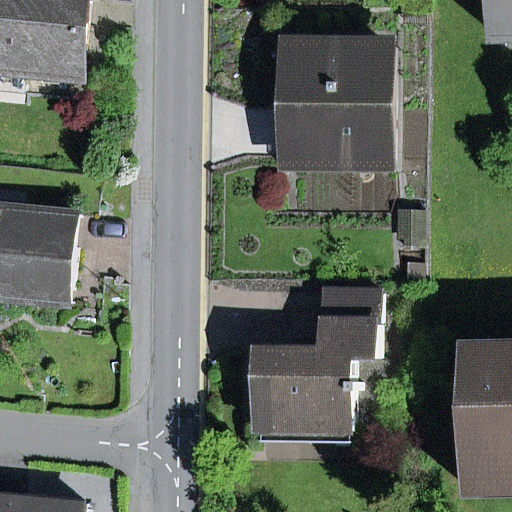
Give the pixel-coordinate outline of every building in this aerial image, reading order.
[(0,0),(0,70),(85,78),(92,0),(0,0)] [(511,0),(500,0),(501,41),(511,40),(511,0)] [(301,48),(299,161),(391,161),(393,50),(301,48)] [(0,311),(73,318),(83,217),(0,208),(0,311)] [(365,393),(365,385),(359,385),(359,359),(384,360),(387,295),(330,294),(329,353),(264,353),(262,431),(358,433),(359,392),(365,393)] [(511,341),(472,342),(475,495),(511,494),(511,341)] [(0,511),(87,511),(88,507),(0,499),(0,511)]
